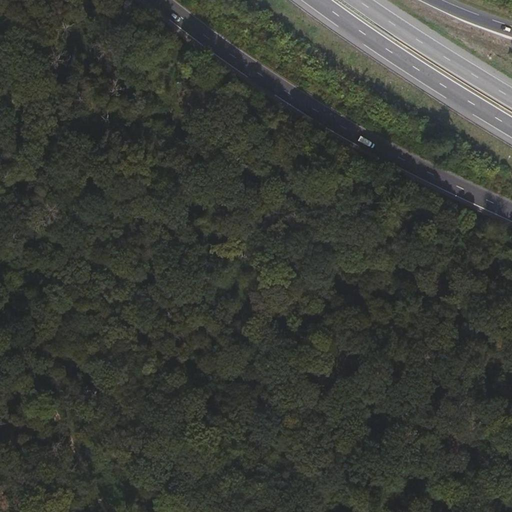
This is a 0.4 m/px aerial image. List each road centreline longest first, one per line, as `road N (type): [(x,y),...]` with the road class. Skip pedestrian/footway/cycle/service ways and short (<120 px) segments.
road 1 (trunk): [(161,0),(349,131),(511,211)]
road 2 (track): [(0,307),(112,511)]
road 3 (motorway): [(319,0),(511,128)]
road 4 (motorway): [(511,99),(356,0)]
